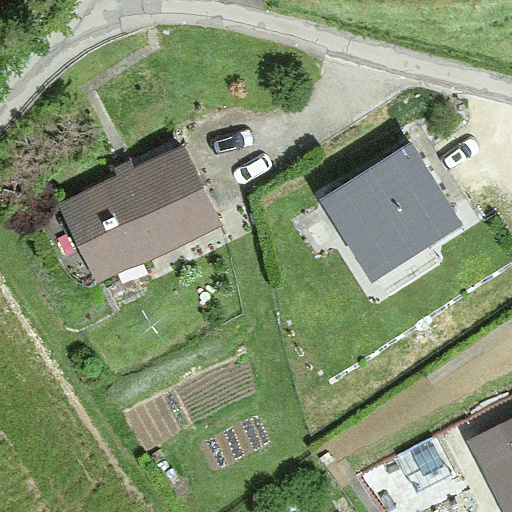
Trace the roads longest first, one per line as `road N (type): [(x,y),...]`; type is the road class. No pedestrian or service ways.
road 1 (residential): [(82,16),(150,1),(199,8),(511,93)]
road 2 (residential): [(82,16),(0,106)]
